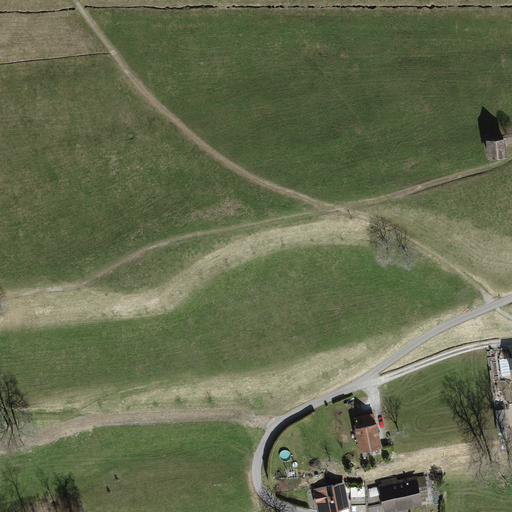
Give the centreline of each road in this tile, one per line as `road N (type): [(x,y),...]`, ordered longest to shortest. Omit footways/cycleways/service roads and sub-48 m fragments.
road 1 (track): [(75,0),(167,117),(275,190),(335,208)]
road 2 (residential): [(304,511),(268,499),(259,488),(258,457),(285,419),(358,381)]
road 3 (track): [(335,208),(404,236),(494,305)]
road 4 (residential): [(358,381),(511,297)]
road 5 (unclassified): [(358,381),(394,379),(511,345)]
